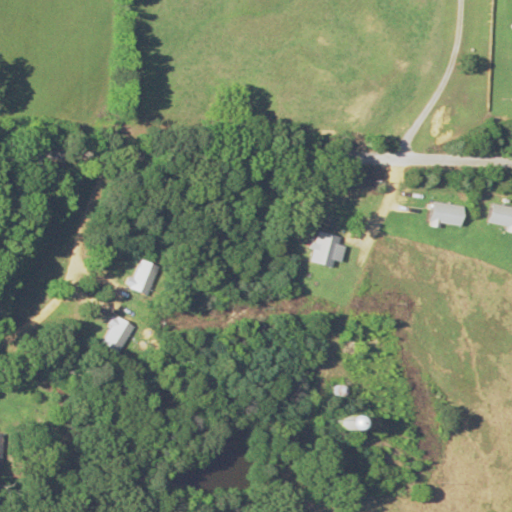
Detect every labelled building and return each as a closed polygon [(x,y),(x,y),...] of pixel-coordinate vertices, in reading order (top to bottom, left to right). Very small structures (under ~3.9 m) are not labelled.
[(428,201),(460,207),(456,227),(424,221),(428,201)] [(489,203),(511,206),(511,226),(486,222),(489,203)] [(310,232),(334,238),(332,245),(339,247),(336,261),(327,259),(325,266),(303,261),(310,232)] [(158,270),(139,258),(122,284),(141,296),(158,270)] [(113,316),(131,327),(115,354),(97,343),(113,316)] [(345,436),(350,422),(325,415),(321,428),(345,436)]
